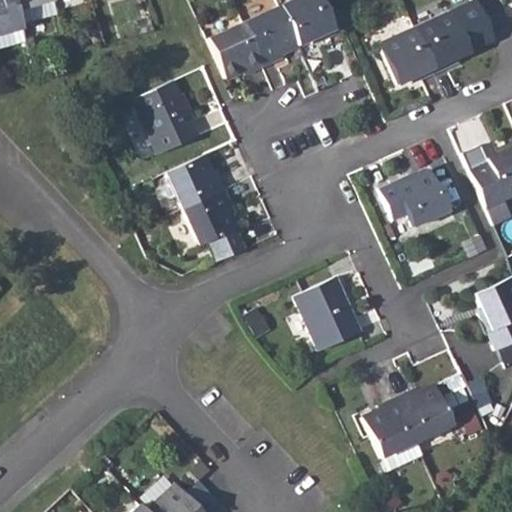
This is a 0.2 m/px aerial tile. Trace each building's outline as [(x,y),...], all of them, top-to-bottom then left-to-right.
[(0,0),(0,45),(22,40),(18,26),(10,0),(0,0)] [(10,0),(18,26),(55,16),(50,0),(10,0)] [(318,0),(288,0),(277,5),(296,46),(313,39),(315,43),(334,34),(318,0)] [(277,5),(241,22),(262,67),(281,58),(279,54),(296,46),(277,5)] [(450,13),(413,30),(433,73),(452,64),(450,59),(467,51),(482,43),(466,7),(450,14),(450,13)] [(241,22),(205,39),(223,79),(240,72),(242,76),(262,67),(241,22)] [(433,73),(413,30),(377,46),(394,85),(413,76),(415,81),(433,73)] [(170,81),(129,100),(154,155),(195,137),(188,121),(187,122),(175,98),(177,96),(170,81)] [(501,153),(466,170),(483,208),(503,199),(511,195),(511,141),(498,147),(501,153)] [(202,155),(162,173),(179,208),(223,188),(215,170),(210,172),(202,155)] [(409,175),(377,189),(391,221),(404,215),(410,227),(446,211),(428,171),(411,179),(409,175)] [(223,188),(179,208),(197,245),(205,241),(214,261),(244,247),(235,227),(227,210),(232,207),(223,188)] [(333,276),(291,296),(316,351),(357,332),(349,315),(346,316),(336,293),(339,292),(333,276)] [(511,277),(472,294),(480,310),(474,313),(492,351),(511,341),(511,277)] [(412,388),(393,397),(414,441),(449,424),(432,385),(415,392),(412,388)] [(414,441),(393,397),(375,406),(377,410),(360,418),(378,458),(384,472),(420,455),(414,441)] [(148,509),(144,511),(198,511),(173,485),(170,488),(160,478),(139,499),(148,509)]
